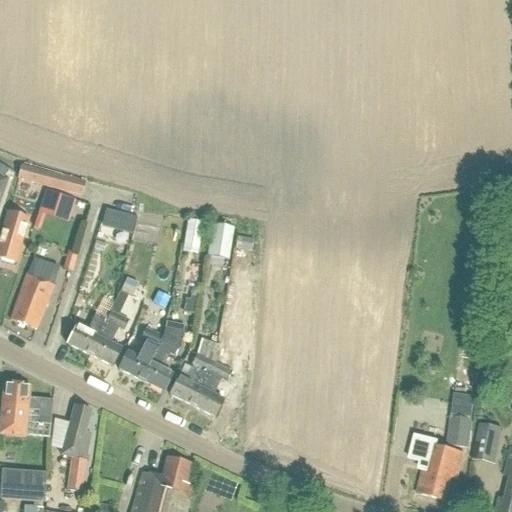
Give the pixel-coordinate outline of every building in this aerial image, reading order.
[(16,180),(80,197),(84,184),(20,167),(16,180)] [(44,192),(42,198),(38,211),(43,213),(42,217),(68,226),(75,203),(44,192)] [(0,233),(0,261),(15,265),(28,220),(6,214),(0,233)] [(186,222),(181,254),(196,257),(201,225),(186,222)] [(211,226),(206,259),(228,262),(233,229),(211,226)] [(236,239),(234,251),(250,253),(252,241),(236,239)] [(398,240),(393,267),(410,270),(415,243),(398,240)] [(67,253),(61,271),(70,274),(76,256),(67,253)] [(27,277),(26,277),(9,321),(35,331),(52,287),(51,286),(57,270),(33,261),(27,277)] [(128,322),(118,317),(127,298),(134,283),(126,279),(110,312),(111,313),(88,358),(111,369),(120,351),(109,346),(116,330),(122,333),(128,322)] [(193,316),(196,299),(196,298),(189,297),(189,301),(184,300),(182,314),(183,314),(193,316)] [(498,327),(511,327),(511,299),(499,299),(498,327)] [(92,318),(85,334),(75,328),(66,346),(88,358),(111,313),(110,312),(93,305),(87,316),(92,318)] [(161,339),(140,383),(162,394),(171,376),(160,371),(167,356),(174,359),(179,348),(182,334),(164,330),(161,339)] [(144,344),(136,359),(126,354),(117,372),(140,383),(161,339),(145,331),(139,341),(144,344)] [(229,356),(241,357),(244,338),(231,336),(229,356)] [(195,369),(188,385),(177,379),(168,397),(191,409),(213,365),(215,346),(200,341),(195,356),(189,367),(195,369)] [(231,373),(216,366),(220,348),(215,346),(213,365),(191,409),(213,420),(222,402),(233,407),(238,391),(240,392),(241,377),(231,373)] [(478,384),(476,396),(485,397),(487,385),(478,384)] [(0,437),(23,440),(28,388),(2,385),(0,402),(0,437)] [(447,447),(468,450),(474,400),(465,399),(464,410),(452,408),(447,447)] [(60,457),(70,460),(65,493),(80,494),(84,462),(83,462),(88,435),(84,434),(89,413),(73,408),(60,457)] [(179,429),(183,418),(168,413),(165,424),(179,429)] [(472,461),(493,466),(500,431),(479,427),(472,461)] [(429,447),(416,495),(445,503),(451,480),(457,481),(463,455),(429,447)] [(504,501),(499,500),(495,511),(511,511),(511,450),(510,450),(504,478),(509,480),(504,501)] [(165,460),(160,479),(141,474),(131,511),(183,511),(190,489),(184,487),(189,466),(165,460)] [(0,474),(0,501),(43,505),(45,475),(0,472),(0,474)]
